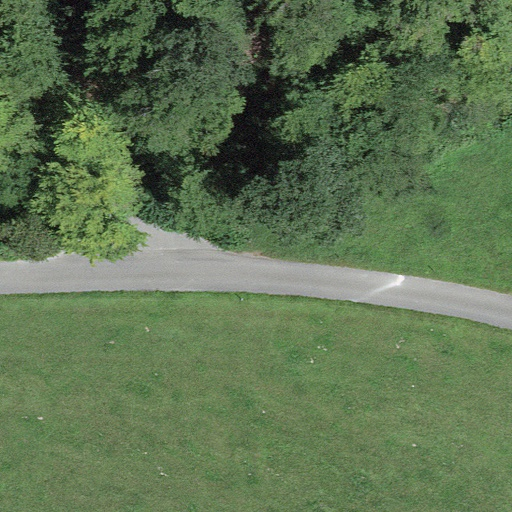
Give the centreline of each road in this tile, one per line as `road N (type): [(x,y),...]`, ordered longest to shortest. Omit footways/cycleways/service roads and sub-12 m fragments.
road 1 (residential): [(0,271),(300,279),(511,310)]
road 2 (track): [(0,160),(107,214),(182,273)]
